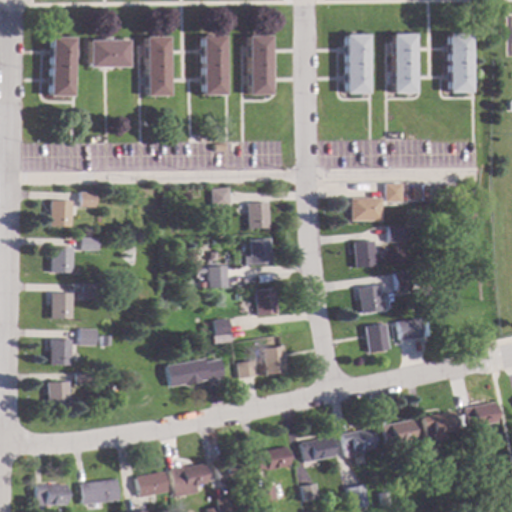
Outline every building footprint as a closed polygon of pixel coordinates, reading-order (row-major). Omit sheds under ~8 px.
[(409,93),(387,93),(386,35),(409,34),(409,93)] [(465,92),(442,92),(441,35),(465,34),(465,92)] [(219,95),(196,95),(195,36),(218,35),(219,95)] [(266,94),(242,95),(242,35),(265,35),(266,94)] [(363,93),(340,94),(340,35),(362,35),(363,93)] [(66,96),(43,96),(44,36),(67,36),(66,96)] [(163,96),(140,96),(140,37),(162,37),(163,96)] [(122,67),(83,68),(83,40),(122,39),(122,67)] [(397,201),(380,202),(379,184),(397,184),(397,201)] [(414,198),(407,198),(408,187),(415,187),(414,198)] [(225,207),(207,208),(206,189),(224,188),(225,207)] [(89,207),(74,207),(74,192),(89,192),(89,207)] [(377,221),(346,221),(347,198),(377,198),(377,221)] [(66,201),(65,226),(44,226),(45,200),(66,201)] [(264,228),(243,229),(242,203),(263,202),(264,228)] [(399,243),(383,243),(383,227),(399,227),(399,243)] [(92,251),(75,250),(75,237),(92,238),(92,251)] [(266,264),(240,266),(240,257),(245,257),(244,240),(264,239),(266,264)] [(368,241),(371,265),(350,268),(348,242),(368,241)] [(67,273),(46,272),(46,247),(67,247),(67,273)] [(218,269),(220,284),(204,285),(203,270),(218,269)] [(407,289),(390,292),(388,273),(404,271),(407,289)] [(94,294),(93,294),(93,301),(78,301),(78,293),(77,293),(77,283),(94,284),(94,294)] [(377,311),(356,314),(352,288),(373,285),(377,311)] [(272,313),(251,316),(249,291),(270,288),(272,313)] [(66,319),(45,318),(46,293),(66,293),(66,319)] [(225,333),(210,336),(208,321),(223,319),(225,333)] [(405,338),(392,339),(389,322),(402,320),(405,338)] [(206,332),(197,333),(196,322),(205,321),(206,332)] [(383,349),(362,352),(359,326),(379,323),(383,349)] [(90,329),(89,346),(73,345),(73,329),(90,329)] [(105,335),(104,346),(94,346),(95,335),(105,335)] [(65,365),(44,365),(44,339),(65,340),(65,365)] [(282,371),(261,374),(257,349),(278,346),(282,371)] [(199,362),(214,359),(218,378),(202,381),(202,380),(197,381),(197,382),(180,386),(179,384),(165,387),(161,366),(198,358),(199,362)] [(251,376),(234,379),(231,363),(249,360),(251,376)] [(85,385),(69,385),(69,373),(86,373),(85,385)] [(63,409),(42,409),(42,383),(63,382),(63,409)] [(495,422),(464,429),(459,409),(490,402),(495,422)] [(454,431),(436,436),(438,445),(427,448),(425,437),(422,437),(417,418),(449,410),(454,431)] [(413,440),(383,447),(378,426),(408,419),(413,440)] [(371,448),(349,453),(350,456),(342,458),(337,434),(367,428),(371,448)] [(331,456),(300,463),(296,443),(326,436),(331,456)] [(286,465),(255,472),(251,453),(282,446),(286,465)] [(245,475),(214,481),(212,466),(220,465),(218,459),(241,455),(245,475)] [(204,484),(193,486),(194,493),(184,496),(184,494),(172,496),(166,469),(178,466),(178,468),(199,464),(204,484)] [(438,481),(426,484),(423,469),(435,467),(438,481)] [(163,491),(135,497),(131,476),(159,470),(163,491)] [(115,500),(79,505),(76,484),(112,479),(115,500)] [(63,505),(40,505),(39,499),(32,499),(32,485),(62,484),(63,505)] [(314,499),(299,502),(296,487),(311,484),(314,499)] [(365,506),(346,510),(341,488),(360,484),(365,506)] [(271,492),(277,491),(278,498),(273,499),(273,501),(257,505),(253,488),(269,485),(271,492)] [(231,511),(215,511),(213,498),(228,495),(231,511)] [(385,504),(375,506),(374,498),(384,496),(385,504)]
